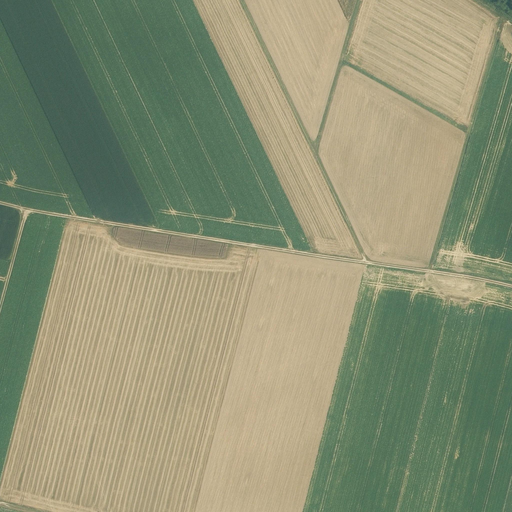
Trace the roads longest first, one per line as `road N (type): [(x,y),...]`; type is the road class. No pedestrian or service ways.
road 1 (track): [(0,205),(511,287)]
road 2 (track): [(345,64),(318,155),(242,0)]
road 3 (track): [(429,271),(508,22)]
road 4 (track): [(363,0),(345,64),(474,136)]
road 5 (track): [(0,329),(29,212)]
